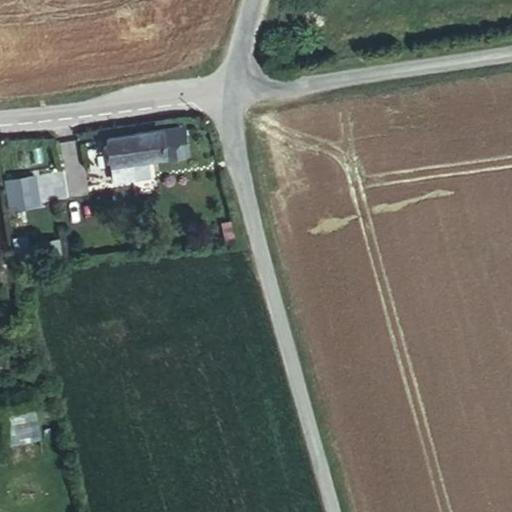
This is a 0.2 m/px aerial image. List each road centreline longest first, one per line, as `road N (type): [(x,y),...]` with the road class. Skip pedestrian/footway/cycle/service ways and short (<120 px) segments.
road 1 (unclassified): [(224,96),(331,511)]
road 2 (unclassified): [(511,55),(224,96)]
road 3 (unclassified): [(224,96),(0,117)]
